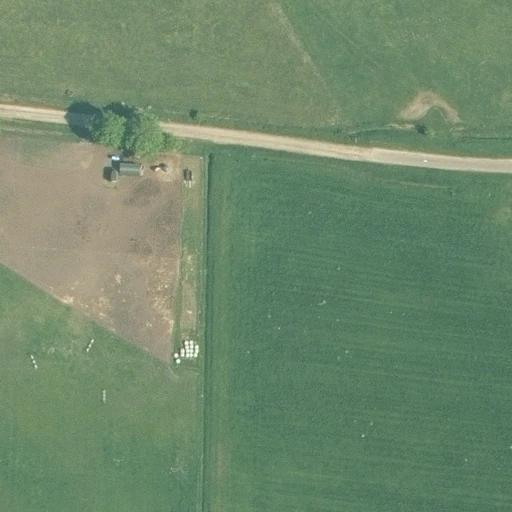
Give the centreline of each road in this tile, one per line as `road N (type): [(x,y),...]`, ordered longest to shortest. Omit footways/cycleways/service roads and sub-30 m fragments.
road 1 (track): [(0,118),(376,158)]
road 2 (unclassified): [(376,158),(511,169)]
